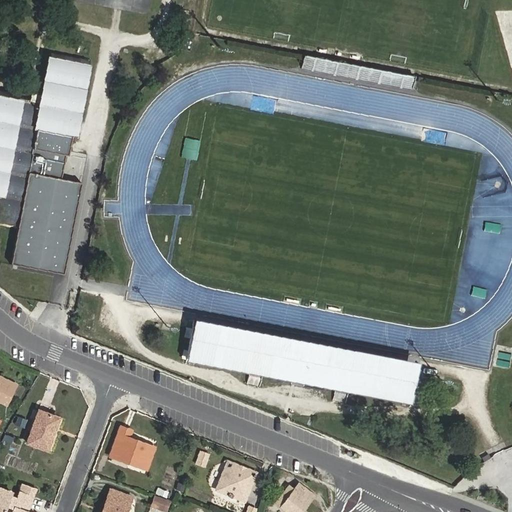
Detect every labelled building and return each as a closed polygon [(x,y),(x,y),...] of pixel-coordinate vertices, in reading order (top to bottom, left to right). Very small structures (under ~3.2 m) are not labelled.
[(14,264),(64,273),(82,183),(61,179),(66,155),(68,155),(71,140),(74,140),(90,58),(52,51),(42,99),(0,90),(0,200),(2,201),(0,212),(0,223),(21,227),(14,264)] [(411,87),(413,75),(304,55),(302,66),(411,87)] [(193,325),(418,368),(419,362),(194,319),(193,325)] [(412,402),(418,368),(193,325),(188,324),(186,333),(191,334),(188,348),(184,347),(182,355),(187,356),(186,359),(412,402)] [(0,401),(6,404),(16,385),(0,377),(0,401)] [(47,450),(59,418),(38,410),(27,443),(47,450)] [(120,427),(110,455),(147,469),(155,447),(129,438),(132,431),(120,427)] [(208,454),(199,451),(194,464),(204,467),(208,454)] [(219,483),(223,492),(238,498),(248,494),(253,479),(249,470),(235,464),(225,468),(219,483)] [(300,511),(314,495),(299,483),(281,507),(287,511),(300,511)] [(31,511),(28,511),(36,489),(23,484),(18,499),(10,496),(11,492),(0,488),(0,511),(3,511),(6,505),(14,508),(12,511),(31,511)] [(106,511),(105,511),(125,511),(131,497),(110,490),(103,510),(106,511)] [(169,501),(155,496),(151,506),(166,511),(169,501)]
